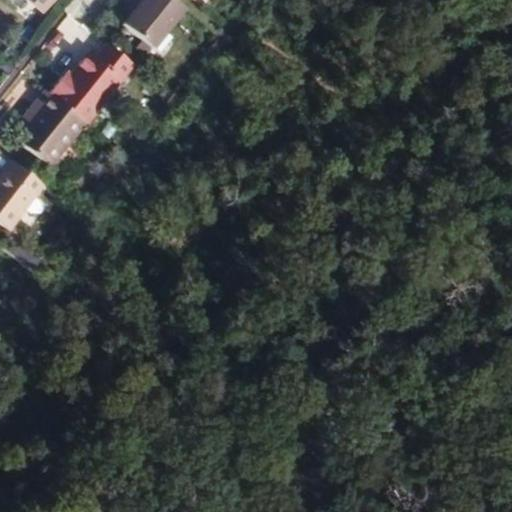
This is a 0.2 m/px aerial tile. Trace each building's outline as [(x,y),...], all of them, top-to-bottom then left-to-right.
[(63,0),(14,0),(44,24),(63,0)] [(187,29),(154,0),(147,0),(128,23),(140,32),(128,47),(152,68),(187,29)] [(188,0),(202,10),(209,0),(188,0)] [(57,111),(92,138),(135,82),(110,62),(96,76),(89,73),(57,111)] [(43,126),(20,155),(54,184),(92,138),(57,111),(50,108),(41,118),(43,126)] [(17,176),(0,196),(0,234),(12,244),(48,200),(17,176)]
